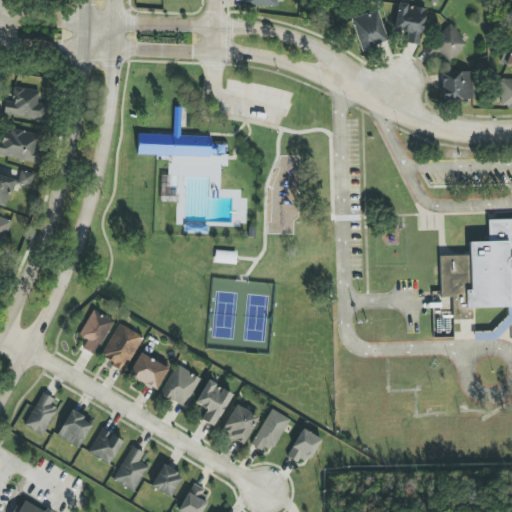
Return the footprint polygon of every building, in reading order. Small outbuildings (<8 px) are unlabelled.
[(426,8),(398,4),(394,29),(407,31),(405,43),(420,45),(426,8)] [(388,43),(378,10),(351,18),(362,51),(388,43)] [(446,63),(468,45),(452,26),(430,44),(446,63)] [(441,73),(442,101),(472,100),(471,72),(441,73)] [(499,107),(511,107),(511,79),(500,79),(499,107)] [(39,91),(13,87),(12,101),(5,101),(3,115),(46,120),(47,104),(37,103),(39,91)] [(180,156),(180,174),(188,175),(189,162),(203,162),(203,159),(210,159),(210,167),(221,167),(222,158),(216,157),(217,144),(210,144),(211,136),(180,136),(180,118),(174,117),(173,135),(138,134),(137,155),(180,156)] [(1,128),(0,131),(0,155),(36,162),(40,136),(1,128)] [(34,174),(21,170),(17,184),(30,188),(34,174)] [(0,205),(6,207),(14,179),(0,175),(0,205)] [(11,221),(0,216),(0,246),(1,247),(11,221)] [(511,306),(469,308),(469,320),(450,320),(450,297),(437,297),(436,256),(466,255),(466,242),(485,241),(484,220),(511,219),(511,306)] [(214,263),(236,264),(237,252),(215,250),(214,263)] [(79,337),(86,340),(82,349),(96,355),(112,320),(91,310),(79,337)] [(126,371),(141,335),(116,324),(101,360),(126,371)] [(168,369),(140,353),(127,375),(155,391),(168,369)] [(184,408),(200,378),(176,365),(159,394),(184,408)] [(215,427),(232,393),(207,380),(195,404),(206,409),(201,420),(215,427)] [(43,436),(59,404),(40,395),(24,426),(43,436)] [(243,444),(258,417),(235,405),(221,432),(243,444)] [(290,420),(271,409),(250,445),(261,451),(264,446),(271,451),(290,420)] [(78,448),(93,422),(71,410),(56,436),(78,448)] [(111,464),(122,440),(100,429),(88,453),(111,464)] [(320,439),(302,429),(287,455),(305,465),(320,439)] [(135,491),(147,466),(139,462),(144,453),(130,446),(114,481),(135,491)] [(170,498),(183,476),(163,465),(150,486),(170,498)] [(178,511),(201,511),(211,495),(192,485),(178,511)] [(47,511),(25,500),(20,508),(16,506),(12,511),(47,511)]
